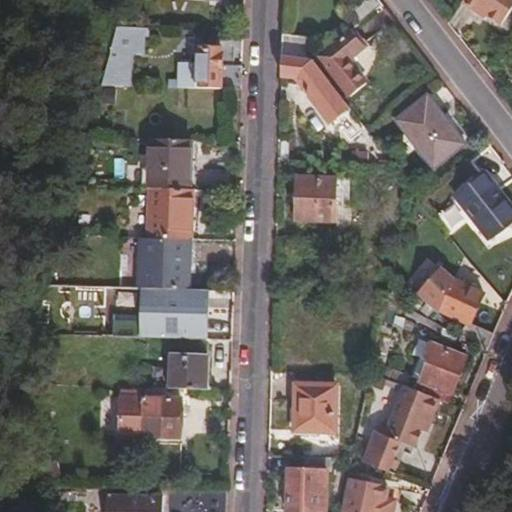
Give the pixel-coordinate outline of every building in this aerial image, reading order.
[(387,4),(383,0),(364,0),(354,9),(364,21),(387,4)] [(511,0),(466,0),(465,3),(511,29),(511,26),(511,0)] [(369,46),(353,29),(321,55),(351,92),(366,79),(351,60),(369,46)] [(304,33),(287,32),(286,55),(314,56),(304,33)] [(182,84),(244,87),(244,62),(233,61),(232,67),(224,67),(225,46),(201,46),(201,61),(182,61),(182,84)] [(102,82),(125,82),(125,70),(121,70),(121,55),(110,54),(102,82)] [(333,121),(354,107),(316,59),(314,56),(286,55),(286,75),(315,75),(315,94),(333,121)] [(437,167),(468,142),(431,94),(399,120),(437,167)] [(343,142),(358,133),(350,119),(335,128),(343,142)] [(95,135),(87,135),(85,145),(90,145),(94,145),(92,178),(112,178),(113,141),(95,140),(95,135)] [(191,188),(193,138),(153,137),(151,187),(191,188)] [(90,145),(85,145),(73,185),(79,185),(90,145)] [(511,205),(484,172),(459,193),(493,236),(511,219),(511,205)] [(348,178),(303,175),(302,221),(339,221),(340,206),(348,206),(348,178)] [(89,188),(79,185),(73,185),(69,200),(86,203),(89,188)] [(193,237),(195,188),(191,188),(151,187),(148,236),(193,237)] [(452,206),(438,216),(450,232),(464,222),(452,206)] [(177,286),(193,286),(195,238),(193,237),(148,236),(138,236),(137,285),(159,286),(177,286)] [(489,353),(498,331),(475,322),(486,292),(455,280),(444,310),(468,321),(465,331),(489,353)] [(121,335),(145,336),(145,321),(151,321),(151,318),(176,318),(177,286),(159,286),(158,301),(122,299),(122,305),(115,305),(115,312),(121,313),(121,335)] [(445,398),(453,402),(470,357),(436,343),(429,360),(432,362),(422,389),(445,398)] [(170,386),(210,388),(211,357),(171,355),(170,386)] [(337,384),(298,383),(300,430),(337,431),(337,384)] [(445,398),(422,389),(409,384),(393,426),(388,424),(381,429),(369,462),(399,472),(411,443),(417,445),(420,446),(427,428),(430,421),(436,422),(445,398)] [(182,397),(123,394),(121,433),(180,436),(182,397)] [(430,421),(427,428),(433,430),(436,422),(430,421)] [(399,472),(405,475),(417,445),(411,443),(399,472)] [(337,455),(310,455),(310,469),(293,468),(292,511),(320,511),(328,511),(330,470),(337,470),(337,455)] [(390,496),(391,485),(354,477),(346,511),(396,511),(399,498),(390,496)] [(401,488),(391,485),(390,496),(399,498),(401,488)] [(202,511),(229,511),(230,490),(203,488),(202,511)] [(163,511),(164,496),(110,494),(109,511),(163,511)]
